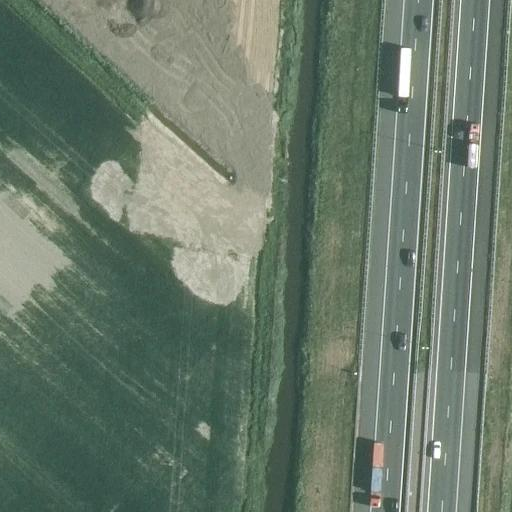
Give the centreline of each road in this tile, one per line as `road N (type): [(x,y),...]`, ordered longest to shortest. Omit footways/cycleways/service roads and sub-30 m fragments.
road 1 (motorway): [(418,0),(384,511)]
road 2 (motorway): [(441,511),(474,0)]
